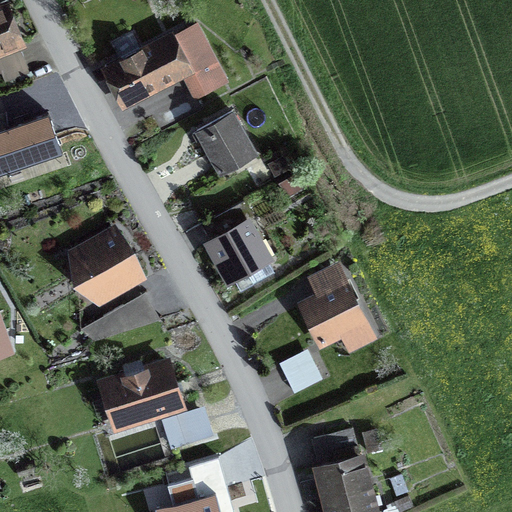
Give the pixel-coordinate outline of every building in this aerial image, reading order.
[(0,0),(0,52),(26,41),(9,0),(0,0)] [(184,76),(194,98),(229,80),(198,19),(175,31),(173,27),(100,64),(122,108),(184,76)] [(0,68),(5,81),(29,71),(20,47),(0,54),(0,68)] [(234,106),(194,128),(195,130),(192,132),(197,140),(200,138),(220,174),(259,152),(234,106)] [(0,173),(63,153),(49,111),(0,126),(0,173)] [(268,162),(275,176),(292,168),(284,154),(268,162)] [(302,187),(295,173),(278,182),(285,196),(302,187)] [(269,260),(274,257),(272,253),(278,250),(270,234),(263,237),(260,231),(265,229),(248,197),(202,222),(208,234),(202,237),(226,282),(235,278),(244,295),(278,277),(269,260)] [(115,220),(67,247),(71,271),(65,275),(75,293),(83,289),(99,304),(146,276),(135,244),(115,220)] [(378,336),(339,258),(307,274),(315,290),(296,299),(320,346),(341,335),(349,351),(378,336)] [(81,326),(94,339),(161,318),(145,290),(81,326)] [(0,353),(15,349),(0,305),(0,353)] [(323,377),(308,346),(279,361),(294,391),(323,377)] [(114,431),(188,407),(170,352),(147,360),(148,363),(143,364),(141,357),(122,363),(124,370),(120,372),(119,369),(96,376),(114,431)] [(171,447),(214,434),(204,404),(162,417),(171,447)] [(362,431),(368,452),(383,447),(377,426),(362,431)] [(352,427),(311,436),(317,460),(312,462),(324,511),(378,511),(380,510),(379,504),(382,503),(380,492),(376,493),(365,448),(358,450),(352,427)] [(34,457),(15,463),(19,476),(38,470),(34,457)] [(390,476),(397,494),(409,489),(402,472),(390,476)] [(400,511),(414,507),(408,494),(386,504),(388,507),(383,509),(384,511),(400,511)]
